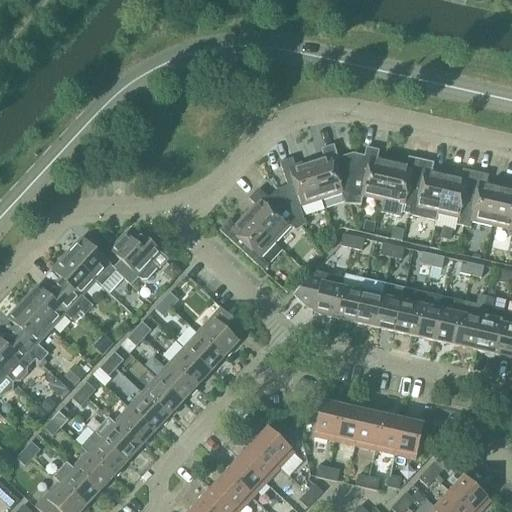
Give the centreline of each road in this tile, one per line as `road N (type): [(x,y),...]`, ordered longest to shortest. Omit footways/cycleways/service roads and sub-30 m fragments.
road 1 (tertiary): [(0,217),(94,114),(139,77),(188,53),(239,46),(292,52),(511,101)]
road 2 (residential): [(172,202),(206,187),(272,125),(306,110),(345,106),(511,143)]
road 3 (residential): [(511,404),(493,388),(283,344)]
road 4 (residential): [(283,344),(163,473),(153,511)]
road 5 (residential): [(0,276),(56,214),(172,202)]
road 6 (residential): [(172,202),(193,245),(257,300),(283,344)]
